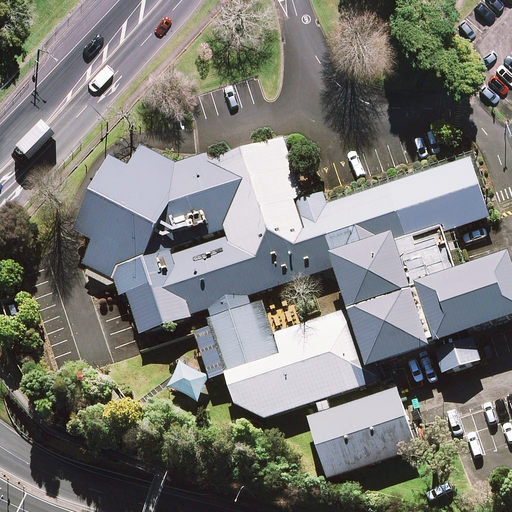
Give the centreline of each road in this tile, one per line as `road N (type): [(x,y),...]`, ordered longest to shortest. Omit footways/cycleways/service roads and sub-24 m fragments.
road 1 (secondary): [(159,0),(4,168)]
road 2 (trunk): [(0,444),(52,474),(167,511)]
